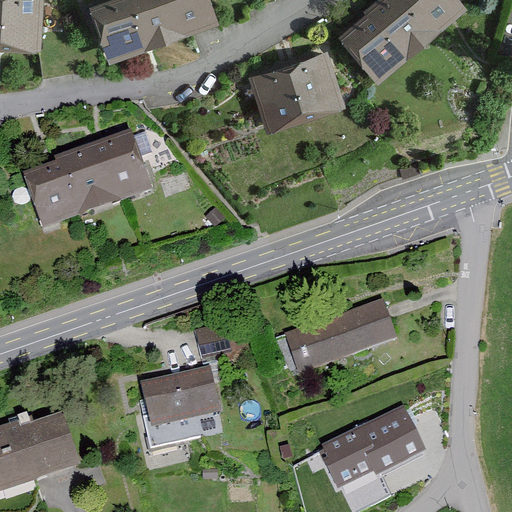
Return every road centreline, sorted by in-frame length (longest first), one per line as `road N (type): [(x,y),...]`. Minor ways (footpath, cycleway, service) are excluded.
road 1 (primary): [(474,190),(0,355)]
road 2 (residential): [(303,0),(215,62),(147,88),(0,110)]
road 3 (unclassified): [(474,190),(462,474)]
